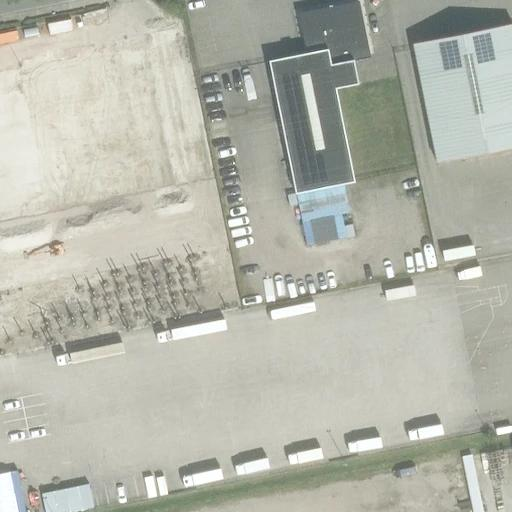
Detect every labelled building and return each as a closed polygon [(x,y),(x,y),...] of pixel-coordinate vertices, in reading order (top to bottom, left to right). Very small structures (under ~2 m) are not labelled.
[(354,182),(335,88),(358,84),(353,61),(370,58),(370,57),(359,1),(297,13),(306,54),(268,61),(269,62),(295,194),(354,182)] [(511,148),(511,24),(413,44),(414,49),(437,164),(511,148)] [(176,46),(124,56),(138,122),(146,120),(190,111),(176,46)] [(124,56),(73,66),(87,132),(104,129),(138,122),(124,56)] [(73,66),(22,77),(36,142),(61,137),(87,132),(73,66)] [(22,77),(0,81),(0,149),(19,146),(36,142),(22,77)] [(190,111),(146,120),(159,186),(203,177),(190,111)] [(138,122),(104,129),(117,194),(159,186),(146,120),(138,122)] [(87,132),(61,137),(75,203),(117,194),(104,129),(87,132)] [(36,142),(19,146),(32,211),(75,203),(61,137),(36,142)] [(19,146),(0,149),(0,217),(32,211),(19,146)] [(218,251),(191,257),(203,314),(229,308),(218,251)] [(191,257),(166,262),(178,319),(203,314),(191,257)] [(166,262),(141,267),(152,324),(178,319),(166,262)] [(141,267),(115,272),(127,329),(152,324),(141,267)] [(115,272),(90,277),(101,334),(127,329),(115,272)] [(90,277),(64,283),(76,339),(101,334),(90,277)] [(64,283),(39,288),(50,345),(76,339),(64,283)] [(39,288),(13,293),(25,350),(50,345),(39,288)] [(13,293),(0,295),(0,354),(25,350),(13,293)] [(74,511),(93,508),(88,485),(42,495),(45,511),(74,511)]
